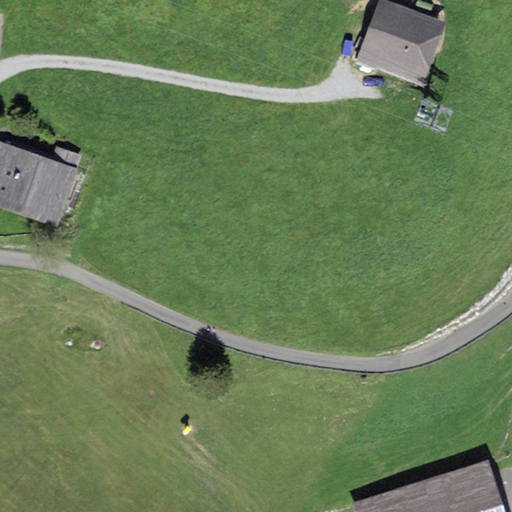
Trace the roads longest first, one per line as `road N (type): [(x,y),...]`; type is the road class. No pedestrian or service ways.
road 1 (track): [(511,295),(485,321),(409,361),(349,370),(266,357),(69,276),(0,269)]
road 2 (track): [(332,74),(254,91),(88,65),(39,67),(0,86)]
